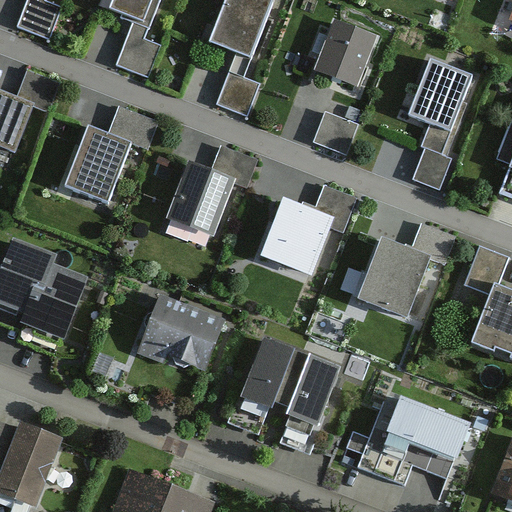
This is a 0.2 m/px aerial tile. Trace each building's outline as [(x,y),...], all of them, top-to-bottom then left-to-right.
[(50,2),(51,0),(36,0),(25,29),(54,41),(67,9),(50,2)] [(148,43),(165,0),(123,0),(116,18),(140,28),(123,70),(152,82),(165,50),(148,43)] [(277,4),(266,0),(234,0),(214,49),(238,59),(217,109),(248,122),(261,90),(244,83),(277,4)] [(379,42),(340,27),(322,74),(361,89),(379,42)] [(476,82),(437,66),(415,119),(436,128),(415,180),(443,191),(455,162),(445,158),(476,82)] [(20,103),(0,95),(0,96),(0,146),(17,154),(34,109),(50,115),(61,88),(30,76),(20,103)] [(159,124),(123,110),(112,140),(90,131),(68,190),(112,206),(134,147),(148,153),(159,124)] [(359,127),(329,115),(318,143),(348,155),(359,127)] [(511,138),(503,161),(511,165),(511,175),(505,191),(511,194),(511,138)] [(216,174),(197,167),(175,221),(215,237),(235,186),(249,191),(260,163),(226,150),(216,174)] [(319,214),(291,203),(277,239),(263,233),(256,251),(314,274),(332,230),(346,236),(359,202),(328,190),(319,214)] [(416,253),(385,241),(362,302),(412,321),(433,265),(445,270),(457,237),(427,226),(416,253)] [(42,295),(50,272),(55,261),(15,247),(0,287),(0,303),(28,314),(36,293),(42,295)] [(511,261),(483,250),(470,285),(495,294),(473,350),(511,364),(511,288),(502,285),(511,261)] [(83,285),(50,272),(42,295),(36,293),(28,314),(24,324),(63,338),(83,285)] [(225,326),(163,302),(142,354),(185,371),(189,360),(209,368),(225,326)] [(281,414),(301,360),(265,347),(245,401),(281,414)] [(317,427),(337,373),(301,360),(281,414),(317,427)] [(475,427),(408,401),(399,424),(382,417),(361,471),(411,490),(421,466),(454,479),(475,427)] [(19,435),(0,428),(0,496),(35,509),(60,441),(22,427),(19,435)] [(511,462),(499,497),(511,501),(511,462)] [(207,511),(210,507),(133,478),(119,511),(207,511)]
